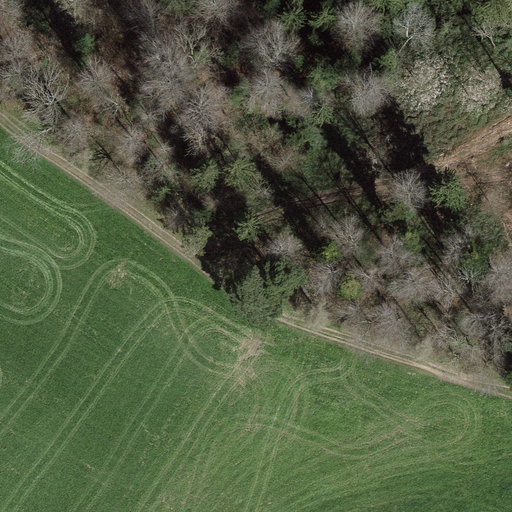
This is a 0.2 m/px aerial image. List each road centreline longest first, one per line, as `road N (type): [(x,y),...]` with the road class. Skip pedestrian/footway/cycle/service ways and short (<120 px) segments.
road 1 (track): [(0,120),(248,302),(511,386)]
road 2 (track): [(393,511),(511,477)]
